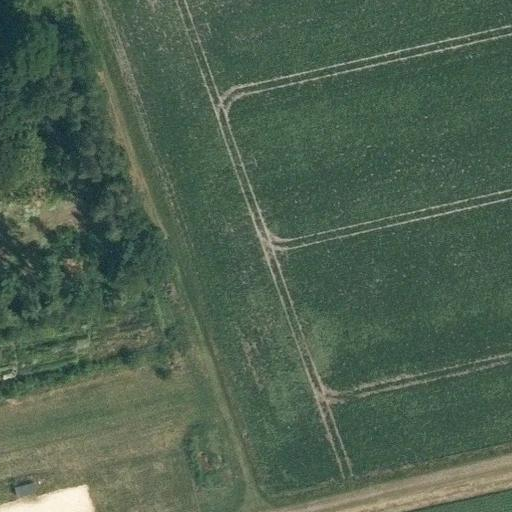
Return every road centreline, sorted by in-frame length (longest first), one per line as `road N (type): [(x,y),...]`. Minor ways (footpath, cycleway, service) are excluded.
road 1 (track): [(260,511),(76,0)]
road 2 (track): [(285,511),(511,460)]
